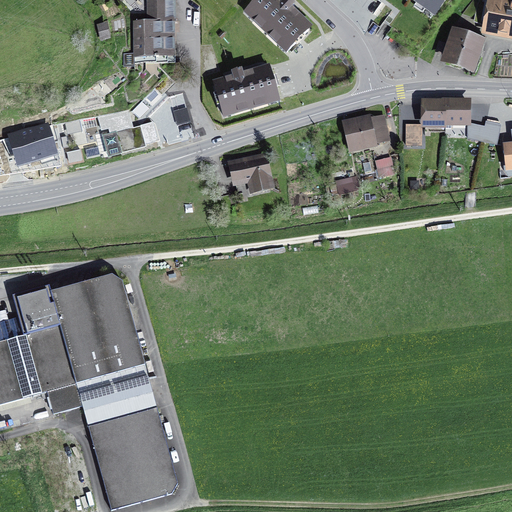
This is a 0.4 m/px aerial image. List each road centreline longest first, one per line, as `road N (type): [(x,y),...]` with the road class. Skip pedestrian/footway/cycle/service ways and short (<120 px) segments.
road 1 (track): [(0,272),(511,212)]
road 2 (secondary): [(0,202),(130,174),(373,97)]
road 3 (track): [(191,498),(346,507),(511,489)]
road 4 (secondary): [(373,97),(442,87),(511,89)]
